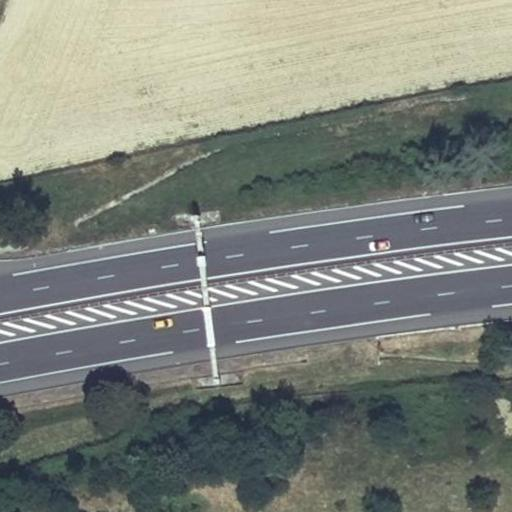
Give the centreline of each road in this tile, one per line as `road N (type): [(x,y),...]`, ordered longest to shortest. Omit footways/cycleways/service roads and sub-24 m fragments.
road 1 (motorway): [(0,364),(511,287)]
road 2 (motorway): [(511,220),(0,296)]
